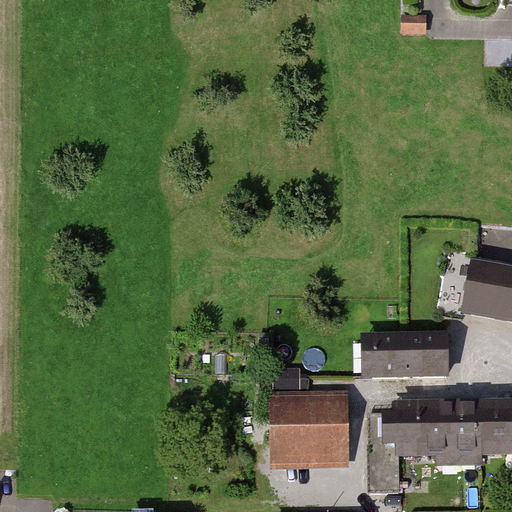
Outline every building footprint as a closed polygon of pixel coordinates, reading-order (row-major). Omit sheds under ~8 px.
[(429,33),(429,15),(406,16),(406,34),(429,33)] [(511,275),(476,269),(467,322),(511,329),(511,275)] [(446,284),(441,308),(466,313),(471,289),(446,284)] [(453,386),(453,337),(365,337),(365,386),(453,386)] [(353,388),(276,391),(279,468),(355,466),(353,388)] [(511,412),(402,414),(402,462),(511,460),(511,412)]
